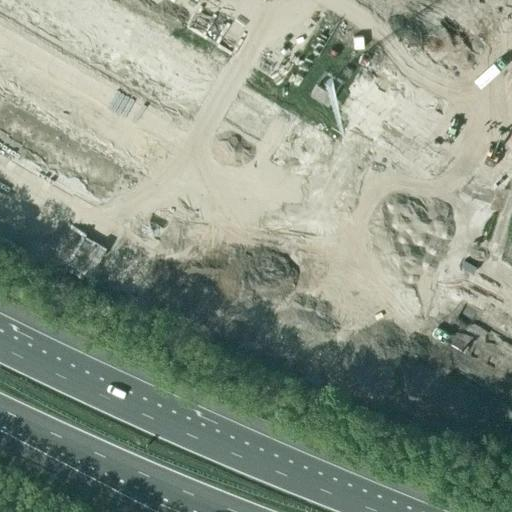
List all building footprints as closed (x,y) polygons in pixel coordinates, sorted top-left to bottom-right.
[(306,0),(138,0),(289,88),(332,15),(306,0)] [(242,82),(224,112),(261,133),(279,104),(242,82)] [(333,95),(316,85),(310,95),(327,105),(333,95)] [(305,142),(318,149),(325,134),(302,122),(284,159),(295,164),(305,142)] [(405,276),(408,231),(160,214),(155,285),(276,293),(275,312),(315,314),(316,297),(360,300),(357,339),(382,341),(379,378),(412,380),(415,341),(404,340),(407,295),(386,294),(388,275),(405,276)] [(453,259),(452,286),(478,288),(479,260),(453,259)] [(483,332),(511,344),(511,311),(494,304),(483,332)]
